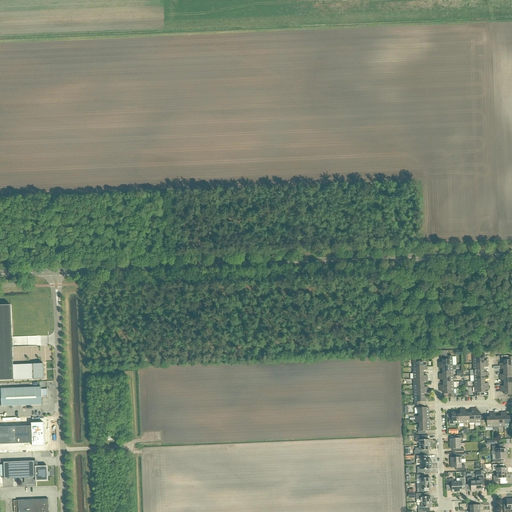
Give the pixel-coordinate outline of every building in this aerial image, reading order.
[(0,305),(0,380),(14,380),(13,365),(11,305),(0,305)] [(484,354),(478,354),(478,355),(473,355),(473,364),(487,364),(487,361),(483,361),(483,358),(485,358),(484,354)] [(442,363),(438,363),(438,366),(452,365),(452,356),(447,356),(447,355),(441,355),(441,360),(442,360),(442,363)] [(503,363),(499,363),(499,366),(511,365),(511,356),(508,357),(508,356),(501,356),(502,360),(503,360),(503,363)] [(417,358),(417,359),(412,359),(413,368),(427,367),(427,364),(423,364),(423,362),(424,362),(424,357),(417,358)] [(44,379),(43,364),(13,365),(14,380),(44,379)] [(488,386),(474,387),(474,396),(485,396),(484,390),(488,389),(488,386)] [(48,397),(47,389),(41,390),(41,387),(21,388),(21,390),(1,391),(1,406),(42,405),(41,396),(47,396),(47,397),(48,397)] [(453,388),(439,388),(439,391),(443,391),(443,394),(444,394),(444,397),(454,397),(453,388)] [(511,388),(500,389),(500,392),(504,392),(504,395),(509,395),(509,398),(511,397),(511,388)] [(424,396),(414,396),(414,405),(419,405),(426,405),(425,399),(424,399),(424,396)] [(426,405),(419,405),(419,408),(417,408),(417,411),(418,411),(419,414),(429,413),(429,407),(426,408),(426,405)] [(484,428),(483,420),(480,420),(480,412),(477,413),(477,409),(474,409),(475,423),(480,423),(480,428),(484,428)] [(454,412),(448,413),(449,424),(458,424),(457,413),(454,414),(454,412)] [(503,413),(504,427),(510,426),(510,430),(511,429),(511,420),(510,421),(509,416),(506,416),(506,412),(503,413)] [(486,420),(483,420),(484,428),(493,427),(492,413),(489,413),(489,417),(486,417),(486,420)] [(33,444),(45,444),(44,423),(32,423),(32,428),(0,428),(0,442),(33,441),(33,444)] [(419,428),(418,428),(418,434),(426,434),(425,431),(430,431),(429,425),(419,425),(419,428)] [(456,435),(456,438),(449,439),(450,444),(460,443),(460,438),(463,438),(463,435),(456,435)] [(419,445),(430,445),(430,441),(429,441),(429,440),(423,440),(423,436),(415,436),(416,442),(419,442),(419,445)] [(460,443),(450,444),(450,449),(457,449),(457,452),(464,452),(464,448),(460,449),(460,443)] [(419,448),(415,448),(415,451),(414,451),(414,454),(424,454),(423,450),(430,450),(430,448),(430,445),(419,445),(419,448)] [(498,446),(492,446),(492,452),(495,451),(495,454),(506,454),(506,449),(499,449),(498,446)] [(457,457),(450,458),(451,463),(461,462),(461,460),(464,459),(464,454),(457,454),(457,457)] [(495,454),(495,459),(492,460),(492,463),(499,462),(499,459),(506,459),(506,454),(495,454)] [(428,455),(416,456),(417,464),(420,464),(431,464),(431,460),(430,460),(430,459),(428,459),(428,455)] [(36,481),(47,480),(47,466),(34,467),(34,461),(4,462),(4,479),(36,478),(36,481)] [(461,462),(451,463),(451,468),(458,468),(458,471),(465,471),(464,465),(461,465),(461,462)] [(420,464),(420,467),(417,467),(417,473),(424,473),(424,469),(431,469),(431,467),(431,464),(420,464)] [(499,465),(492,465),(493,471),(496,471),(496,473),(507,473),(506,468),(500,468),(499,465)] [(496,476),(493,476),(493,482),(504,482),(504,478),(507,478),(507,473),(496,473),(496,476)] [(423,475),(416,475),(417,484),(431,483),(431,479),(430,479),(430,478),(424,478),(423,475)] [(476,481),(476,491),(481,491),(481,484),(484,484),(484,477),(478,478),(478,481),(476,481)] [(461,478),(462,481),(456,482),(457,492),(462,492),(462,485),(465,485),(465,478),(461,478)] [(476,491),(476,481),(473,481),(473,478),(467,478),(467,485),(470,485),(471,492),(476,491)] [(453,479),(448,479),(448,486),(451,486),(452,492),(457,492),(456,482),(454,482),(453,479)] [(417,484),(417,492),(429,492),(428,488),(431,488),(430,486),(431,486),(431,483),(417,484)] [(424,494),(416,494),(416,500),(421,500),(421,503),(432,502),(432,499),(431,499),(431,497),(424,497),(424,494)] [(48,511),(48,499),(18,500),(18,501),(18,511),(48,511)] [(511,511),(511,510),(511,499),(506,499),(506,506),(503,506),(503,511),(511,511)] [(432,505),(432,502),(421,503),(421,505),(418,506),(417,511),(425,511),(425,508),(431,507),(431,506),(432,505)]
